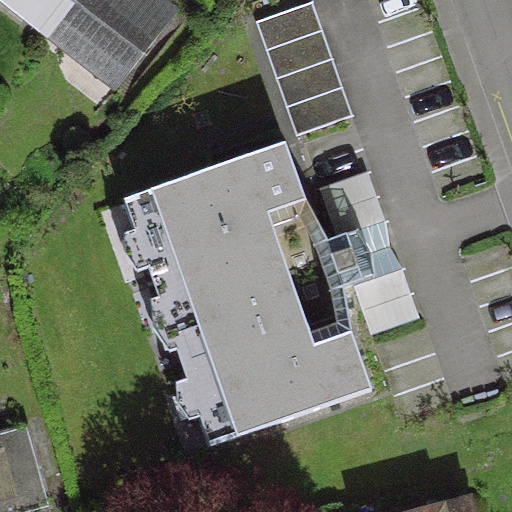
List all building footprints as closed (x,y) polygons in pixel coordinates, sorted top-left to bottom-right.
[(0,0),(0,6),(33,32),(58,0),(0,0)] [(58,0),(33,32),(109,92),(171,13),(154,0),(58,0)] [(250,24),(290,138),(346,118),(306,4),(250,24)] [(193,415),(205,449),(365,392),(345,335),(339,290),(369,279),(366,254),(353,233),(322,244),(300,204),(280,147),(119,203),(131,237),(142,242),(150,264),(141,267),(154,303),(166,299),(183,349),(171,353),(182,385),(191,382),(199,404),(193,415)] [(0,452),(0,495),(2,495),(7,511),(28,511),(43,508),(25,445),(0,452)] [(443,511),(422,511),(420,503),(384,511),(464,511),(463,507),(443,511)]
